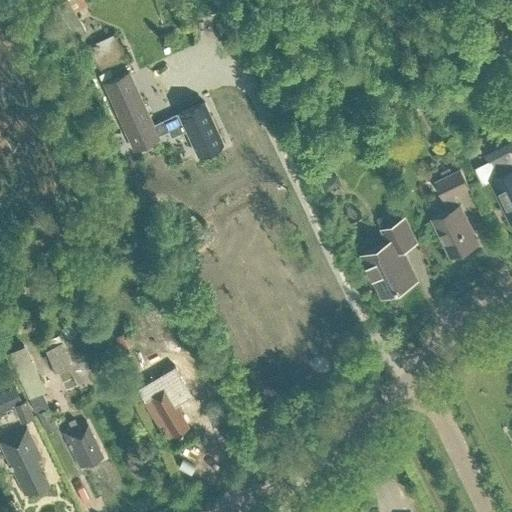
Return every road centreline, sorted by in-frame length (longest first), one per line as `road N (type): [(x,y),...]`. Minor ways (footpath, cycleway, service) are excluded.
road 1 (unclassified): [(229,511),(328,458),(407,377)]
road 2 (residential): [(489,511),(442,418),(407,377)]
road 3 (unclassified): [(407,377),(449,332),(511,291)]
